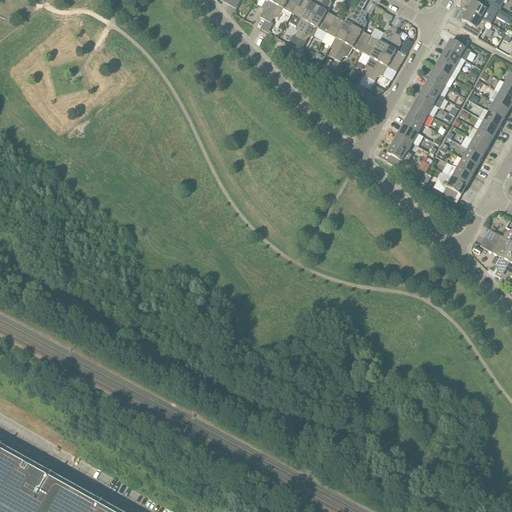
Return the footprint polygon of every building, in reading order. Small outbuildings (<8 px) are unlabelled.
[(265,22),(277,0),(265,0),(266,0),(261,9),(265,12),(261,19),(265,22)] [(292,15),(297,7),(284,0),(277,0),(265,22),(270,24),(274,17),(278,19),(283,10),(292,15)] [(300,0),(297,7),(314,17),(323,0),(311,0),(310,4),(303,0),(300,0)] [(323,0),(314,17),(331,26),(336,18),(327,13),(332,4),(328,2),(329,0),(323,0)] [(331,26),(349,36),(363,12),(368,2),(364,0),(361,0),(356,9),(357,10),(353,16),(350,14),(345,23),(336,18),(331,26)] [(467,12),(487,23),(490,25),(499,10),(482,0),(479,6),(473,2),(467,12)] [(482,0),(499,10),(500,10),(505,0),(482,0)] [(300,41),(314,17),(297,7),(292,15),(301,20),(296,29),(300,31),(295,38),(300,41)] [(511,16),(501,10),(497,18),(511,24),(511,21),(511,16)] [(349,36),(366,46),(371,38),(362,33),(367,24),(363,22),(367,14),(363,12),(349,36)] [(487,23),(467,12),(462,22),(468,25),(464,32),(478,40),(487,23)] [(327,35),(331,26),(314,17),(300,41),(305,44),(309,36),(313,39),(318,30),(327,35)] [(335,61),(349,36),(331,26),(327,35),(335,39),(330,48),(334,51),(330,58),(335,61)] [(383,56),(397,31),(392,29),(388,36),(384,34),(379,43),(371,38),(366,46),(383,56)] [(383,56),(401,65),(406,57),(404,56),(397,52),(402,43),(398,41),(402,34),(397,31),(383,56)] [(361,54),(366,46),(349,36),(335,61),(340,63),(344,56),(348,58),(353,49),(361,54)] [(445,51),(460,59),(465,62),(470,53),(465,50),(468,44),(458,38),(454,43),(451,42),(445,51)] [(406,57),(413,44),(406,40),(399,53),(406,57)] [(370,80),(383,56),(366,46),(361,54),(370,59),(365,68),(369,70),(365,77),(370,80)] [(310,50),(307,56),(313,59),(316,53),(310,50)] [(454,69),(460,59),(445,51),(440,61),(454,69)] [(401,65),(383,56),(370,80),(374,83),(379,75),(382,78),(387,69),(394,72),(396,74),(401,65)] [(454,69),(440,61),(435,70),(449,78),(454,69)] [(468,76),(475,80),(479,73),(472,69),(468,76)] [(430,80),(444,88),(448,90),(453,80),(449,78),(435,70),(430,80)] [(355,83),(360,75),(352,71),(348,79),(355,83)] [(439,97),(444,88),(430,80),(424,89),(439,97)] [(500,94),(511,101),(511,88),(505,85),(500,94)] [(465,97),(468,91),(462,88),(458,94),(465,97)] [(419,98),(433,106),(440,110),(445,101),(439,97),(424,89),(419,98)] [(494,104),(509,112),(511,105),(511,101),(500,94),(494,104)] [(428,116),(433,106),(419,98),(414,108),(428,116)] [(503,121),(509,112),(494,104),(489,113),(503,121)] [(428,116),(414,108),(408,117),(423,125),(428,116)] [(454,118),(457,112),(451,109),(448,115),(454,118)] [(467,122),(470,116),(463,112),(460,118),(467,122)] [(498,130),(503,121),(489,113),(484,122),(498,130)] [(403,127),(417,135),(423,125),(408,117),(403,127)] [(498,130),(484,122),(479,132),(493,140),(498,130)] [(398,136),(412,144),(417,135),(403,127),(398,136)] [(493,140),(479,132),(473,141),(487,149),(493,140)] [(407,153),(412,144),(398,136),(392,145),(407,153)] [(473,141),(468,151),(482,159),(487,149),(473,141)] [(411,156),(407,153),(392,145),(387,155),(390,157),(387,163),(398,169),(399,167),(401,167),(402,167),(403,167),(404,167),(405,167),(405,166),(406,166),(406,165),(411,156)] [(468,151),(463,160),(477,168),(482,159),(468,151)] [(457,170),(472,178),(477,168),(463,160),(457,170)] [(472,178),(457,170),(452,167),(447,176),(466,187),(472,178)] [(466,187),(447,176),(442,174),(434,189),(454,201),(457,195),(461,197),(466,187)] [(485,240),(511,254),(511,231),(506,233),(503,239),(490,231),(485,240)] [(511,257),(511,254),(485,240),(481,248),(500,259),(495,268),(499,270),(495,277),(500,280),(511,257)] [(478,256),(482,250),(476,247),(473,252),(478,256)] [(511,257),(500,280),(505,282),(509,275),(511,276),(511,257)] [(0,511),(106,511),(0,452),(0,511)]
